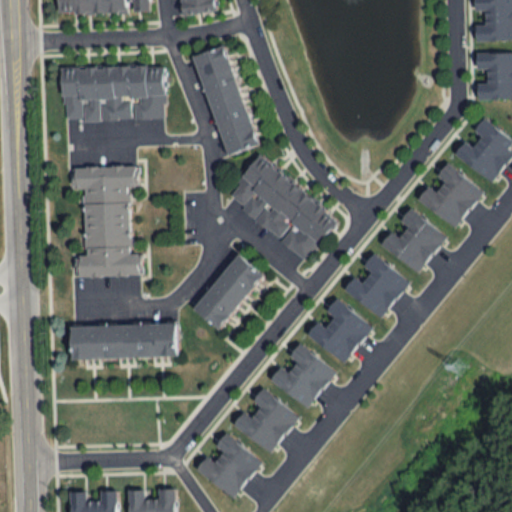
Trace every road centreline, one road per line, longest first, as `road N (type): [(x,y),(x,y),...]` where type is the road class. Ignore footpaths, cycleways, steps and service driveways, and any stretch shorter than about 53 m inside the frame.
road 1 (residential): [(25,459),(169,452),(457,103),(454,0)]
road 2 (tertiary): [(7,0),(27,511)]
road 3 (residential): [(367,221),(296,137),(246,0)]
road 4 (residential): [(251,14),(171,34),(9,39)]
